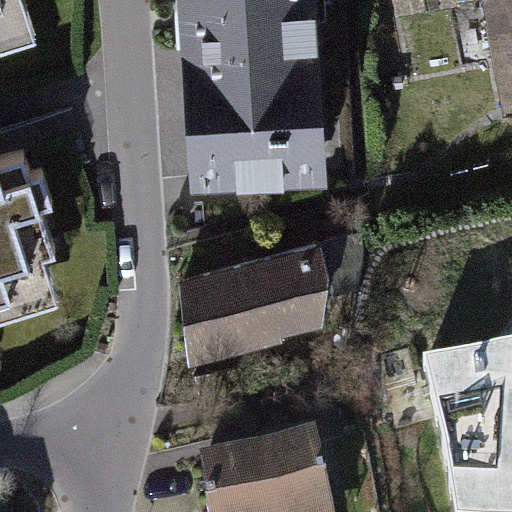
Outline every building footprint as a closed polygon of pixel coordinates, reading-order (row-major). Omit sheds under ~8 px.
[(28,0),(0,0),(0,52),(41,40),(28,0)] [(329,0),(184,0),(186,50),(162,51),(165,177),(334,173),(329,0)] [(511,0),(481,0),(501,113),(511,110),(511,0)] [(25,147),(0,154),(0,316),(72,294),(25,147)] [(321,242),(184,273),(202,352),(339,320),(321,242)] [(511,511),(511,355),(424,369),(451,511),(511,511)] [(339,511),(324,440),(201,465),(211,511),(339,511)]
